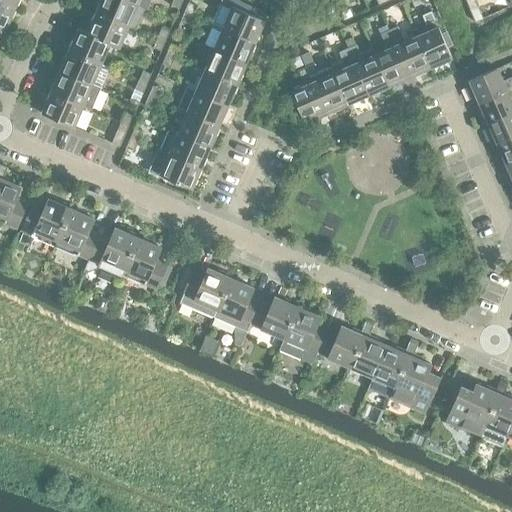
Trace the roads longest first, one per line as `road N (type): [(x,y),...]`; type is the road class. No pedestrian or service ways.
road 1 (residential): [(495,341),(0,134)]
road 2 (residential): [(511,234),(442,84)]
road 3 (residential): [(0,125),(54,0)]
